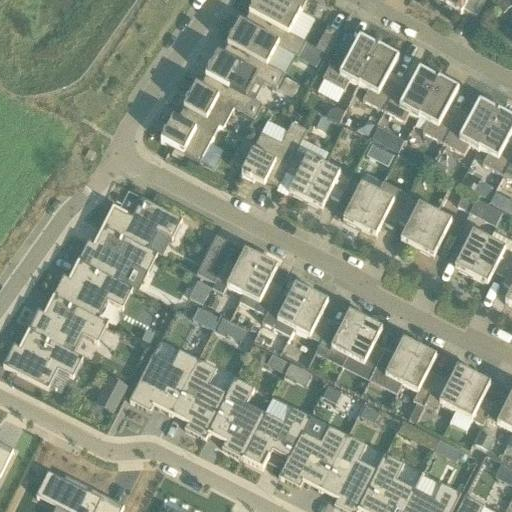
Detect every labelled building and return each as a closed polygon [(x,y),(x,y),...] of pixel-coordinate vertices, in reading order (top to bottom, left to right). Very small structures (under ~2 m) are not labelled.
[(250,18),(289,39),(309,2),(304,0),(264,0),(260,8),(256,5),(250,18)] [(430,0),(437,3),(436,4),(448,10),(448,9),(462,17),(465,12),(477,18),(486,0),(430,0)] [(511,6),(506,0),(496,9),(503,17),(511,9),(511,6)] [(289,39),(250,18),(239,39),(235,37),(228,49),(267,70),(277,51),(298,62),(306,48),(289,39)] [(325,59),(337,37),(325,31),(314,53),(325,59)] [(379,52),(360,42),(349,63),(338,57),(339,56),(338,55),(323,83),(345,95),(350,85),(359,90),(380,52),(379,51),(379,52)] [(267,70),(228,49),(217,70),(213,68),(206,80),(246,101),(256,83),(276,94),(284,79),(267,70)] [(384,116),(398,90),(387,84),(399,62),(380,52),(359,90),(360,91),(361,90),(369,94),(363,105),(384,116)] [(439,84),(420,74),(409,95),(398,90),(384,116),(405,127),(410,117),(419,122),(440,84),(439,83),(439,84)] [(246,101),(206,80),(195,102),(191,100),(184,112),(220,131),(224,133),(234,114),(255,125),(263,110),(246,101)] [(285,81),(278,93),(294,102),(300,90),(285,81)] [(444,148),(458,121),(447,116),(459,94),(446,87),(440,84),(419,122),(420,123),(420,122),(429,126),(423,137),(444,148)] [(499,117),(480,107),(469,127),(458,121),(444,148),(465,159),(470,149),(479,154),(499,117)] [(201,166),(220,131),(184,112),(172,135),(168,133),(161,145),(201,166)] [(330,114),(326,121),(338,127),(344,115),(337,112),(330,114)] [(504,180),(511,165),(511,150),(507,148),(511,139),(511,123),(499,117),(479,154),(488,159),(483,169),(504,180)] [(297,156),(308,135),(293,127),(282,148),(262,138),(256,150),(245,172),(242,178),(254,185),(256,180),(279,192),(286,178),(297,156)] [(371,143),(383,149),(389,137),(378,130),(371,143)] [(245,145),(234,166),(245,172),(256,150),(245,145)] [(372,148),(367,158),(376,163),(382,153),(372,148)] [(297,156),(286,178),(297,183),(290,197),(306,206),(324,170),(297,156)] [(422,158),(416,169),(427,175),(434,164),(422,158)] [(438,166),(432,177),(442,182),(448,171),(438,166)] [(324,170),(306,206),(322,214),(329,200),(340,205),(351,184),(324,170)] [(378,197),(360,233),(376,241),(383,227),(394,233),(398,226),(409,204),(411,200),(384,186),(378,197)] [(362,189),(344,225),(360,233),(378,197),(362,189)] [(463,200),(457,211),(468,217),(474,206),(463,200)] [(114,211),(104,231),(149,254),(158,235),(173,243),(183,224),(142,203),(133,221),(114,211)] [(409,204),(398,226),(408,231),(401,245),(418,254),(436,218),(409,204)] [(436,218),(418,254),(434,262),(452,226),(436,218)] [(89,245),(79,265),(124,288),(133,270),(148,278),(154,267),(158,258),(149,254),(104,231),(95,248),(89,245)] [(473,237),(455,273),(472,281),(490,245),(473,237)] [(211,254),(199,277),(216,286),(228,262),(234,250),(217,241),(211,254)] [(511,256),(490,245),(472,281),(488,289),(495,276),(505,281),(511,268),(511,256)] [(228,290),(227,291),(243,299),(244,299),(262,264),(246,255),(239,269),(228,290)] [(244,299),(240,307),(255,315),(267,321),(278,299),(279,299),(282,292),(271,286),(278,272),(262,264),(244,299)] [(64,280),(54,300),(99,323),(108,304),(123,312),(133,293),(124,288),(79,265),(70,283),(64,280)] [(511,268),(505,281),(502,288),(511,293),(511,294),(505,307),(511,310),(511,268)] [(267,321),(263,328),(274,333),(290,342),(294,334),(312,298),(296,290),(289,304),(279,299),(278,299),(267,321)] [(312,298),(294,334),(310,342),(321,348),(332,326),(321,321),(329,307),(312,298)] [(39,314),(29,334),(74,357),(82,341),(83,339),(99,347),(103,339),(108,328),(99,323),(54,300),(45,317),(39,314)] [(198,312),(192,324),(211,333),(217,322),(198,312)] [(317,355),(316,358),(326,363),(328,361),(332,353),(348,362),(366,326),(350,317),(343,331),(332,326),(321,348),(317,355)] [(366,326),(348,362),(364,370),(375,375),(386,354),(375,348),(383,334),(366,326)] [(15,349),(4,370),(49,393),(49,392),(59,373),(71,380),(74,381),(79,371),(84,362),(74,357),(29,334),(20,352),(15,349)] [(375,375),(369,386),(380,391),(386,381),(402,389),(420,353),(404,345),(397,359),(386,354),(375,375)] [(420,353),(402,389),(418,397),(413,406),(417,408),(424,411),(425,410),(440,381),(429,376),(437,362),(420,353)] [(153,360),(130,405),(151,416),(154,410),(170,419),(198,364),(180,355),(172,370),(153,360)] [(198,364),(170,419),(188,428),(185,433),(206,444),(209,438),(228,399),(210,389),(217,374),(198,364)] [(284,380),(284,381),(294,386),(300,374),(292,370),(290,369),(284,380)] [(440,381),(425,410),(437,415),(440,408),(456,416),(474,381),(458,372),(451,386),(440,381)] [(109,381),(105,390),(123,399),(128,390),(109,381)] [(474,381),(456,416),(473,425),(483,430),(487,423),(494,409),(483,403),(491,389),(474,381)] [(228,399),(209,438),(225,447),(223,452),(243,463),(266,418),(247,408),(255,393),(236,384),(228,399)] [(328,391),(323,402),(336,409),(341,398),(328,391)] [(494,409),(487,423),(511,435),(511,399),(510,403),(500,398),(494,409)] [(366,409),(360,421),(375,429),(381,417),(366,409)] [(266,418),(243,463),(263,473),(273,454),(287,461),(289,462),(303,437),(311,422),(292,412),(284,427),(266,418)] [(403,427),(398,438),(410,444),(416,434),(403,427)] [(289,462),(279,481),(301,492),(304,486),(321,495),(348,441),(330,431),(322,446),(303,437),(289,462)] [(348,441),(321,495),(338,504),(335,510),(339,511),(360,511),(378,475),(359,465),(367,450),(348,441)] [(0,478),(1,479),(15,453),(13,453),(11,457),(0,451),(0,478)] [(378,475),(360,511),(406,511),(416,494),(397,485),(405,470),(386,460),(378,475)] [(41,491),(37,500),(60,511),(123,511),(124,510),(123,509),(121,511),(118,511),(88,497),(90,493),(69,483),(68,486),(49,476),(41,491)] [(416,494),(406,511),(454,511),(461,498),(442,489),(434,504),(416,494)] [(459,511),(484,511),(485,511),(466,501),(459,511)]
